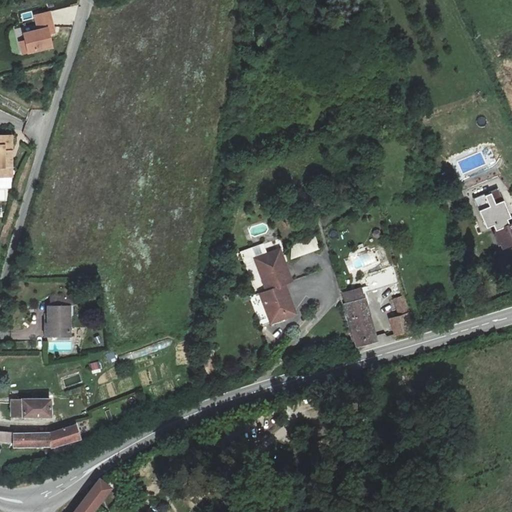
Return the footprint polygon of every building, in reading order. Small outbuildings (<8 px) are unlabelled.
[(21,54),(28,52),(28,54),(53,48),(50,34),(55,33),(50,12),(34,16),(38,30),(23,34),(25,41),(18,42),(21,54)] [(0,171),(3,171),(3,163),(14,162),(14,129),(0,129),(0,171)] [(3,163),(3,171),(15,171),(14,162),(3,163)] [(511,224),(510,225),(508,220),(511,219),(499,189),(475,199),(487,229),(494,226),(504,249),(511,245),(511,224)] [(288,246),(292,259),(320,249),(315,236),(288,246)] [(389,239),(381,241),(386,259),(395,257),(389,239)] [(278,250),(253,259),(265,290),(259,292),(271,323),(295,315),(284,283),(289,281),(278,250)] [(390,267),(381,269),(386,284),(395,282),(390,267)] [(356,344),(376,339),(362,288),(342,293),(356,344)] [(50,306),(74,305),(73,293),(50,293),(50,306)] [(394,332),(413,327),(403,296),(393,299),(398,317),(390,319),(394,332)] [(74,316),(74,305),(50,306),(46,305),(47,321),(44,322),(44,337),(72,336),(71,316),(74,316)] [(90,363),(91,370),(100,368),(99,361),(90,363)] [(23,418),(53,418),(53,399),(11,399),(11,418),(23,418)] [(0,440),(13,442),(13,448),(52,447),(52,449),(81,440),(77,423),(49,432),(13,432),(0,431),(0,440)] [(100,481),(75,511),(93,511),(111,490),(100,481)]
